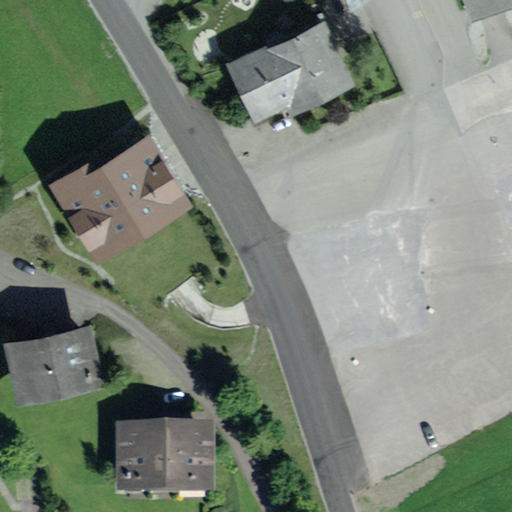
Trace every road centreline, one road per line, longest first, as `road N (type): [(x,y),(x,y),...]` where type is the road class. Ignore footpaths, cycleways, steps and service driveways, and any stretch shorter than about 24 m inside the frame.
road 1 (tertiary): [(110,0),(265,270),(343,511)]
road 2 (residential): [(270,511),(232,437),(188,376),(129,324),(0,267)]
